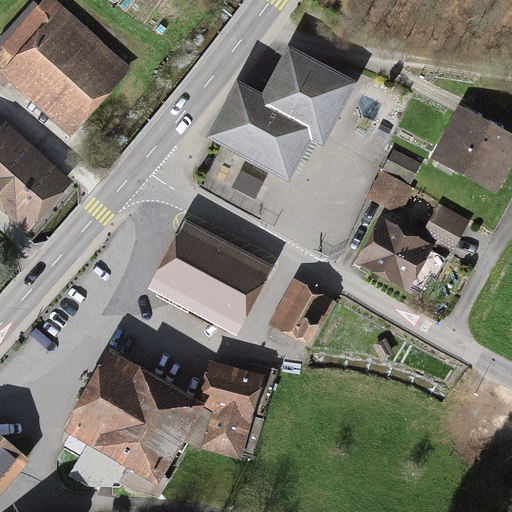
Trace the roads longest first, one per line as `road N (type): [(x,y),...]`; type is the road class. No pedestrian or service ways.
road 1 (tertiary): [(511,375),(331,268),(137,168)]
road 2 (secondary): [(271,0),(137,168)]
road 3 (secondary): [(137,168),(0,325)]
road 4 (track): [(511,76),(369,55)]
